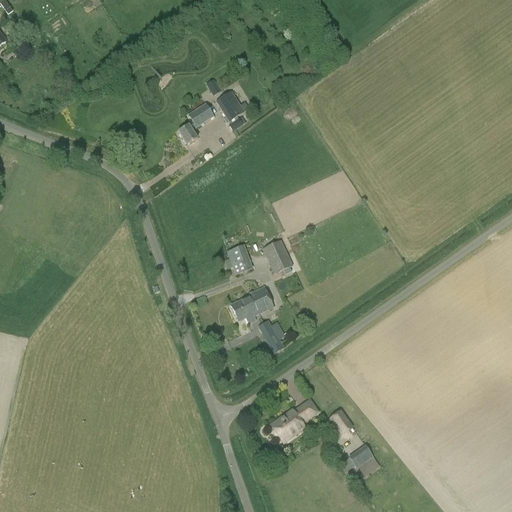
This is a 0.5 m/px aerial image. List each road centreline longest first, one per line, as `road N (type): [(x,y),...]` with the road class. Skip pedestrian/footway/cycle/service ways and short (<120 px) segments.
road 1 (unclassified): [(218,424),(124,174),(0,123)]
road 2 (unclassified): [(218,424),(511,219)]
